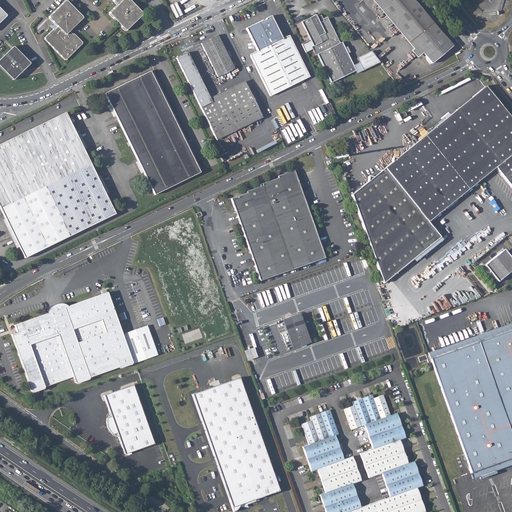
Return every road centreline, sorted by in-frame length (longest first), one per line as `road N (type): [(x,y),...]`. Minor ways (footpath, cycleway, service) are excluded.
road 1 (residential): [(0,294),(455,71)]
road 2 (residential): [(15,103),(243,0)]
road 3 (tertiary): [(162,511),(0,394)]
